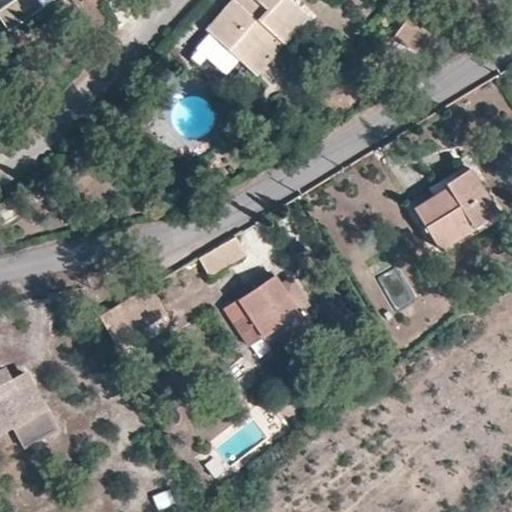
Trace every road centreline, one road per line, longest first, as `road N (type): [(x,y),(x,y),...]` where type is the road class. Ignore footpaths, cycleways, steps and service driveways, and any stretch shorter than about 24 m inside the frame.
road 1 (residential): [(0,272),(206,226),(511,41)]
road 2 (residential): [(0,159),(46,131),(169,0)]
